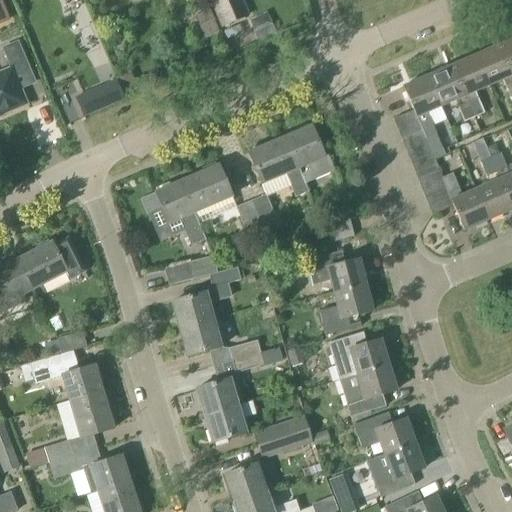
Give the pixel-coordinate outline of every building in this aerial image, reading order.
[(0,0),(0,25),(9,21),(0,0)] [(220,27),(246,16),(239,0),(212,0),(210,1),(220,27)] [(203,40),(219,34),(209,11),(194,17),(203,40)] [(265,14),(248,22),(254,33),(271,25),(265,14)] [(511,39),(499,46),(511,77),(511,39)] [(0,115),(27,105),(19,86),(33,80),(18,42),(1,49),(9,68),(0,72),(0,115)] [(510,103),(511,102),(511,77),(499,46),(475,56),(488,87),(501,82),(510,103)] [(473,94),(488,87),(475,56),(451,66),(473,119),(482,115),(473,94)] [(471,120),(473,119),(451,66),(427,77),(440,108),(453,102),(466,131),(474,127),(471,120)] [(418,122),(423,133),(426,139),(435,135),(425,114),(440,108),(427,77),(402,87),(413,111),(418,122)] [(74,99),(82,118),(123,100),(115,81),(74,99)] [(397,131),(418,122),(413,111),(393,120),(397,131)] [(402,141),(423,133),(418,122),(397,131),(402,141)] [(291,152),(305,185),(333,172),(326,156),(324,157),(311,128),(274,143),(280,157),(291,152)] [(424,139),(426,139),(423,133),(402,141),(406,152),(426,144),(424,139)] [(304,185),(305,185),(291,152),(280,157),(274,143),(248,154),(261,184),(283,174),(294,198),(308,192),(304,185)] [(410,162),(430,154),(426,144),(406,152),(410,162)] [(414,173),(434,165),(430,154),(410,162),(414,173)] [(511,210),(511,174),(507,176),(499,155),(489,159),(511,211),(511,210)] [(487,222),(511,211),(489,159),(478,163),(487,185),(474,191),(487,222)] [(419,183),(439,175),(434,165),(414,173),(419,183)] [(188,196),(195,212),(231,197),(219,167),(193,177),(199,191),(188,196)] [(444,185),(441,179),(440,180),(439,175),(419,183),(423,194),(444,185)] [(487,222),(474,191),(460,197),(451,175),(441,179),(444,185),(448,196),(453,207),(463,232),(487,222)] [(193,213),(195,212),(188,196),(199,191),(193,177),(156,193),(139,201),(146,216),(162,208),(168,223),(180,219),(183,227),(182,230),(190,247),(204,241),(193,213)] [(427,204),(448,196),(444,185),(423,194),(427,204)] [(251,202),(261,225),(274,219),(265,196),(251,202)] [(432,216),(453,207),(448,196),(427,204),(432,216)] [(245,232),(261,225),(251,202),(235,208),(245,232)] [(349,220),(325,226),(329,244),(353,238),(349,220)] [(25,276),(32,290),(66,273),(52,244),(28,256),(35,271),(25,276)] [(333,294),(366,286),(360,261),(335,267),(332,255),(305,262),(311,286),(330,281),(333,294)] [(23,294),(32,290),(25,276),(35,271),(28,256),(0,269),(0,314),(23,302),(23,294)] [(208,277),(216,274),(212,257),(163,269),(167,287),(208,277)] [(236,269),(216,274),(208,277),(210,286),(211,289),(227,285),(239,282),(236,269)] [(200,289),(202,295),(172,303),(179,330),(213,321),(209,308),(212,307),(211,304),(213,303),(230,298),(227,285),(211,289),(210,286),(200,289)] [(366,286),(333,294),(337,307),(318,312),(324,337),(351,330),(348,318),(373,311),(366,286)] [(213,321),(179,330),(187,357),(220,349),(213,321)] [(228,341),(238,340),(236,324),(226,325),(228,341)] [(61,355),(86,348),(82,333),(57,340),(61,355)] [(338,382),(389,366),(382,341),(357,349),(353,337),(327,346),(338,382)] [(259,354),(259,353),(256,342),(227,350),(231,362),(259,354)] [(259,354),(231,362),(234,375),(280,362),(276,349),(259,353),(259,354)] [(92,408),(106,404),(94,367),(70,374),(68,370),(66,370),(59,366),(57,367),(54,357),(19,367),(24,384),(33,381),(34,386),(63,378),(71,402),(88,396),(92,408)] [(389,366),(338,382),(349,418),(376,410),(372,398),(397,390),(389,366)] [(205,416),(237,406),(229,380),(197,389),(205,416)] [(113,429),(106,404),(92,408),(88,396),(71,402),(82,439),(113,429)] [(237,406),(205,416),(213,443),(245,433),(241,419),(254,416),(251,403),(237,406)] [(298,434),(307,431),(303,417),(252,433),(256,447),(286,438),(290,451),(302,447),(298,434)] [(384,456),(416,444),(407,420),(383,429),(378,417),(353,427),(361,450),(379,443),(384,456)] [(298,434),(302,447),(311,444),(307,431),(298,434)] [(7,437),(0,440),(0,465),(3,474),(19,468),(7,437)] [(260,460),(290,451),(286,438),(256,447),(260,460)] [(48,464),(73,457),(68,442),(25,455),(29,469),(48,464)] [(416,444),(384,456),(389,468),(370,475),(379,498),(405,488),(401,477),(425,468),(416,444)] [(120,498),(133,494),(122,456),(90,466),(95,481),(81,486),(85,497),(98,493),(116,487),(120,498)] [(73,457),(48,464),(53,480),(78,473),(73,457)] [(233,502),(266,491),(257,464),(224,476),(233,502)] [(139,511),(133,494),(120,498),(116,487),(98,493),(104,511),(139,511)] [(312,511),(311,508),(299,511),(297,511),(294,501),(272,509),(266,491),(233,502),(236,511),(312,511)] [(0,511),(11,511),(17,510),(10,492),(0,496),(0,511)] [(443,511),(436,496),(413,508),(407,497),(383,508),(384,511),(443,511)] [(353,497),(336,504),(338,511),(354,511),(358,511),(353,497)]
